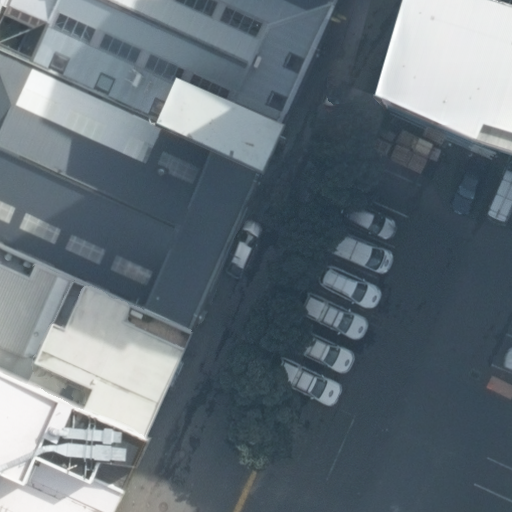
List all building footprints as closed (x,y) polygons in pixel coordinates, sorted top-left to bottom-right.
[(336,0),(11,0),(0,26),(0,240),(193,325),(262,171),(164,126),(185,78),(283,122),(336,0)] [(0,0),(0,26),(11,0),(0,0)] [(511,38),(402,4),(364,128),(466,171),(511,185),(511,38)] [(164,126),(262,171),(283,122),(185,78),(164,126)] [(0,240),(0,370),(142,436),(193,325),(0,240)] [(0,370),(0,511),(107,511),(117,491),(142,436),(0,370)]
